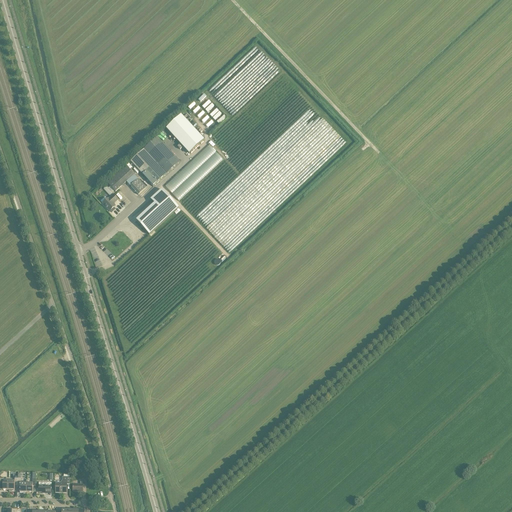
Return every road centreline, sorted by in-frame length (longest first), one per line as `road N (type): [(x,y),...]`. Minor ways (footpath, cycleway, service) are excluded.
road 1 (tertiary): [(156,511),(2,0)]
road 2 (track): [(511,226),(197,511)]
road 3 (unclassified): [(112,496),(0,148)]
